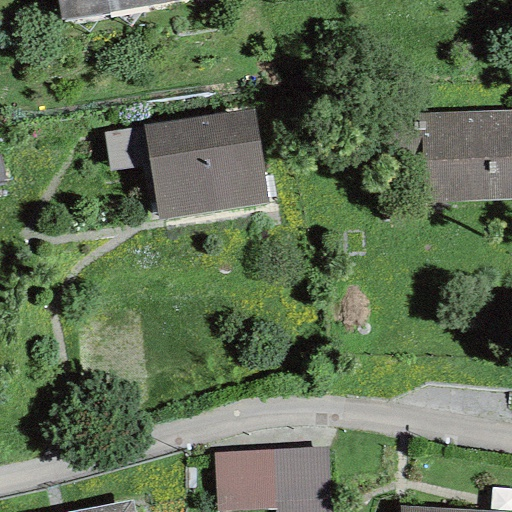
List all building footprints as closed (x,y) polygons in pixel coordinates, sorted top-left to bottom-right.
[(56,0),(60,22),(180,0),(56,0)] [(253,109),(142,126),(149,166),(157,220),(266,204),(253,109)] [(511,112),(420,114),(423,205),(511,200),(511,112)] [(110,173),(149,166),(142,126),(103,132),(110,173)] [(329,511),(326,447),(213,453),(216,511),(274,509),(274,511),(329,511)] [(511,511),(511,489),(491,488),(489,511),(490,511),(511,511)] [(132,511),(130,501),(67,511),(132,511)]
